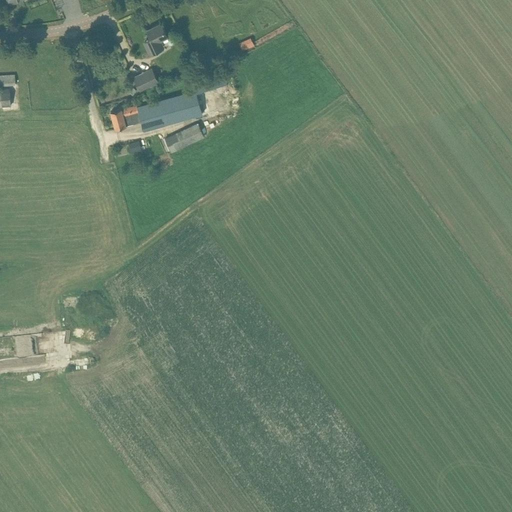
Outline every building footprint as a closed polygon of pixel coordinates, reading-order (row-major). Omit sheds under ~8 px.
[(145,42),(150,53),(163,47),(160,39),(167,36),(161,23),(147,30),(152,38),(145,42)] [(254,45),(251,37),(239,43),(242,50),(254,45)] [(134,77),(140,90),(153,84),(147,71),(134,77)] [(199,83),(202,92),(222,85),(218,71),(193,79),(195,84),(199,83)] [(0,75),(0,84),(15,84),(15,74),(0,75)] [(0,106),(11,105),(10,88),(0,89),(0,106)] [(141,122),(144,131),(165,125),(165,124),(174,122),(173,120),(191,116),(189,110),(201,107),(196,90),(137,106),(137,104),(111,111),(116,129),(141,122)] [(225,112),(210,120),(215,131),(231,123),(225,112)] [(166,140),(163,141),(167,150),(170,149),(171,152),(181,148),(204,136),(214,132),(214,131),(208,118),(198,123),(197,123),(165,138),(166,140)]
